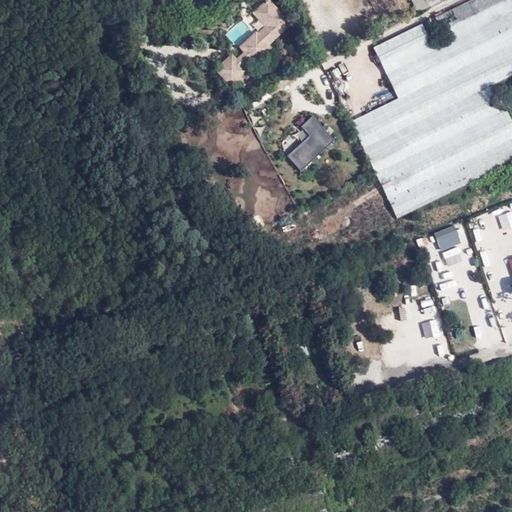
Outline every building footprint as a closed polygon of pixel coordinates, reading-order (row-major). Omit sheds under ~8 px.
[(178,0),(184,11),(207,0),(178,0)] [(268,0),(265,0),(252,12),(264,26),(257,32),(256,30),(237,47),(243,53),(237,59),(231,53),(212,70),(231,90),(250,72),(245,67),(250,62),(253,65),(270,49),(268,46),(291,24),(268,0)] [(511,78),(511,6),(509,0),(467,0),(325,70),(377,181),(273,227),(290,268),(511,158),(511,124),(493,87),(511,78)] [(411,0),(419,15),(445,0),(411,0)] [(302,170),(335,139),(312,114),(290,134),(293,137),(285,145),(290,151),(286,154),(302,170)] [(511,210),(499,213),(502,228),(511,226),(511,210)] [(434,232),(440,250),(461,242),(455,224),(434,232)] [(483,262),(490,260),(486,245),(478,247),(483,262)] [(480,298),(466,302),(479,345),(501,338),(479,269),(470,271),(473,283),(475,282),(480,298)] [(417,300),(421,313),(435,309),(431,296),(417,300)] [(413,301),(395,305),(399,321),(416,316),(413,301)] [(428,335),(443,333),(441,318),(426,320),(428,335)] [(420,338),(425,358),(448,353),(443,333),(425,337),(422,325),(407,329),(410,341),(420,338)] [(382,343),(384,350),(392,348),(397,369),(408,366),(405,356),(415,353),(412,341),(399,345),(398,339),(382,343)] [(372,359),(377,378),(384,376),(381,364),(388,362),(386,355),(372,359)] [(511,411),(511,388),(503,360),(313,423),(327,464),(329,470),(511,411)] [(363,385),(370,383),(368,371),(361,372),(363,385)] [(220,511),(328,511),(318,480),(220,511)]
